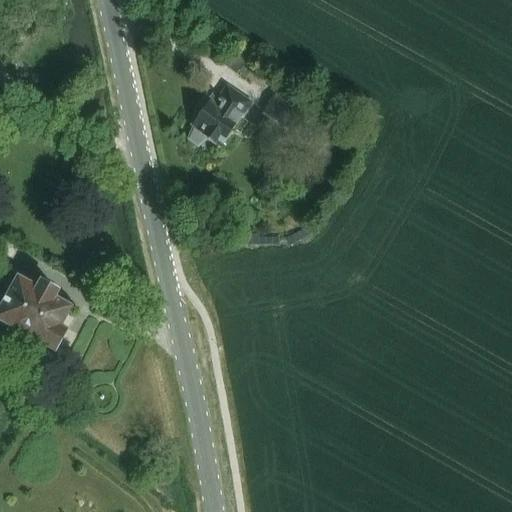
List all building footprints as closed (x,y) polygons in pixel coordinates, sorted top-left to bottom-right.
[(27,30),(12,21),(4,36),(18,45),(27,30)] [(242,119),(252,104),(226,88),(218,100),(213,96),(207,104),(205,103),(198,106),(192,116),(195,118),(192,121),(195,123),(192,128),(188,139),(197,145),(206,136),(221,146),(240,118),(242,119)] [(294,110),(297,106),(275,91),(262,110),(284,125),(294,110)] [(297,106),(294,110),(312,122),(318,114),(300,102),(297,106)] [(62,324),(71,308),(54,298),(58,291),(29,275),(25,282),(10,274),(0,291),(0,298),(8,303),(0,316),(0,321),(0,322),(0,335),(31,354),(38,352),(43,345),(50,349),(52,346),(60,344),(64,337),(61,330),(63,327),(62,324)]
